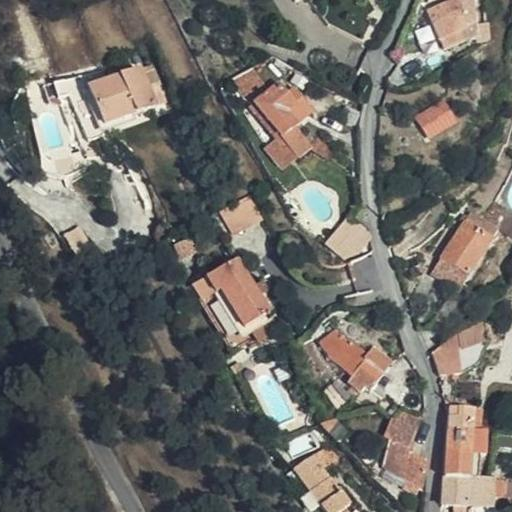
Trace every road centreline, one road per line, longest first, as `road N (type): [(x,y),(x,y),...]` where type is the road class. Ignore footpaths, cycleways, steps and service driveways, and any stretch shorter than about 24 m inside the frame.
road 1 (residential): [(404,0),(365,136),(367,189),(388,275),(432,376),(438,430),(431,511)]
road 2 (residential): [(0,229),(139,511)]
